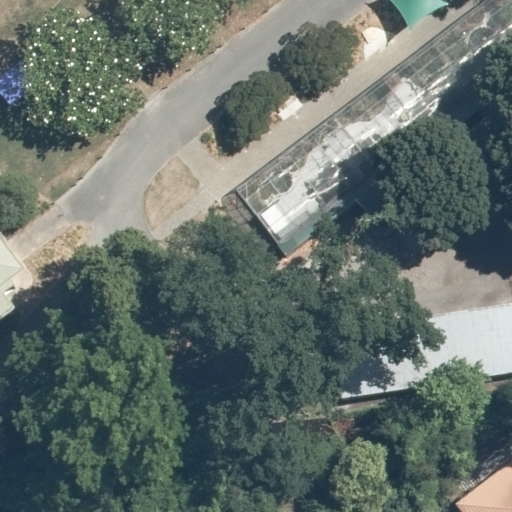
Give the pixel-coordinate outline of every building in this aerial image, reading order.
[(511,0),(470,0),(226,175),(285,257),(511,93),(511,0)] [(0,262),(43,230),(0,173),(0,262)] [(511,377),(511,301),(284,332),(294,406),(511,377)] [(511,511),(511,445),(446,497),(458,511),(511,511)] [(141,511),(127,495),(106,511),(141,511)]
